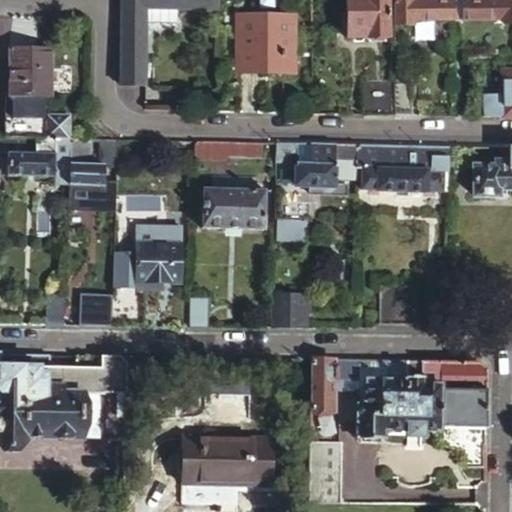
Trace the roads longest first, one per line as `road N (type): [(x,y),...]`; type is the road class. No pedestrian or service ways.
road 1 (residential): [(0,5),(90,6),(103,24),(102,108),(130,126),(511,131)]
road 2 (residential): [(0,337),(502,346)]
road 3 (residential): [(500,511),(502,346)]
